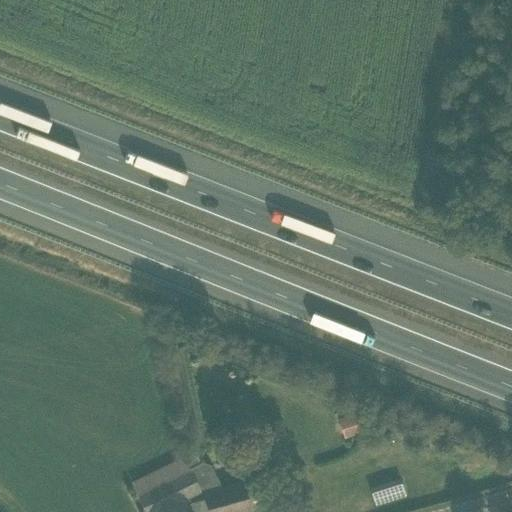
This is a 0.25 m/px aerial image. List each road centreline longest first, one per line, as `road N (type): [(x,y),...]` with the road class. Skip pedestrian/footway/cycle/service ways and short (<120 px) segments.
road 1 (motorway): [(0,183),(511,385)]
road 2 (motorway): [(511,312),(0,114)]
